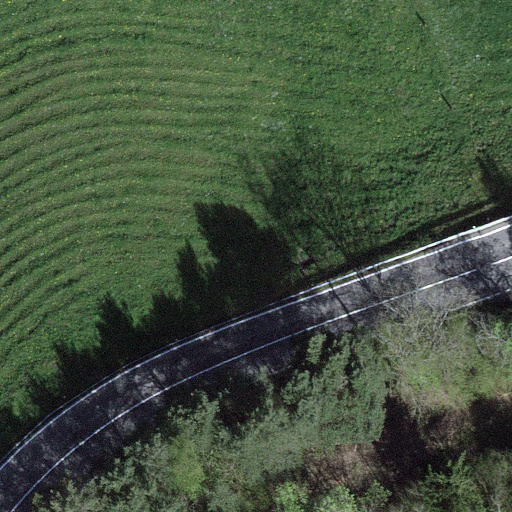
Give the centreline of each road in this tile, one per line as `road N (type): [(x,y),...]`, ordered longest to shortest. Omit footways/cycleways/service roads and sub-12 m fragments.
road 1 (tertiary): [(12,511),(90,436),(169,387),(511,257)]
road 2 (track): [(319,511),(511,448)]
